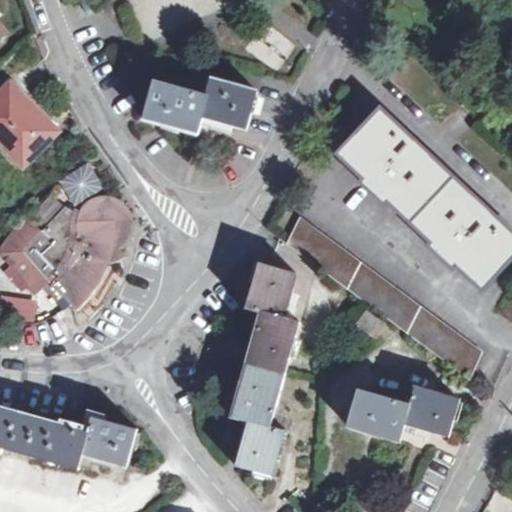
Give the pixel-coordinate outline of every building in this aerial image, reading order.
[(246,132),(256,95),(210,81),(206,97),(154,82),(144,121),(197,137),(199,127),(201,120),(228,127),(246,132)] [(41,116),(35,121),(7,92),(0,99),(0,143),(25,167),(58,133),(41,116)] [(479,209),(476,212),(425,164),(428,160),(410,144),(407,147),(380,122),(341,162),(369,187),(365,191),(376,202),(380,198),(437,253),(434,256),(445,266),(448,262),(475,288),(511,248),(511,245),(487,222),(490,219),(479,209)] [(63,294),(72,303),(76,307),(79,304),(85,298),(91,292),(96,284),(100,277),(105,270),(107,266),(108,261),(124,255),(125,253),(118,246),(121,244),(125,240),(127,236),(128,235),(131,231),(132,226),(133,223),(133,218),(124,204),(121,199),(115,196),(109,194),(103,194),(97,194),(91,196),(86,199),(82,202),(79,206),(78,210),(77,214),(67,208),(25,252),(51,279),(43,286),(56,300),(63,294)] [(471,382),(489,359),(301,220),(284,244),(471,382)] [(292,320),(284,318),(291,292),(296,274),(258,265),(247,310),(263,315),(235,418),(243,421),(248,422),(241,447),(236,467),(273,479),(288,431),(271,426),(301,322),(292,320)] [(356,325),(375,337),(384,323),(366,309),(356,325)] [(448,439),(459,401),(412,388),(407,403),(358,388),(346,427),(399,444),(402,435),(405,426),(430,433),(448,439)] [(82,455),(126,468),(138,428),(91,415),(86,432),(0,407),(0,448),(76,471),(82,455)]
